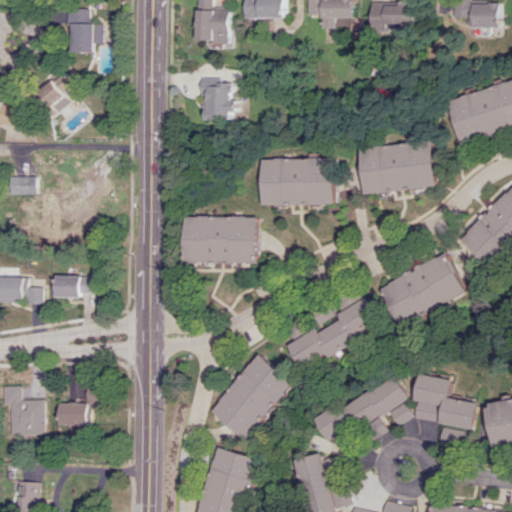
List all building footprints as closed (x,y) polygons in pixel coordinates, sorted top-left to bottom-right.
[(231,6),(215,6),(214,0),(198,0),(198,42),(231,42),(231,6)] [(244,0),(245,18),(286,17),(286,0),(244,0)] [(356,17),(355,0),(308,0),(309,15),(324,14),(324,27),(336,27),(336,17),(356,17)] [(373,0),(373,25),(418,26),(419,1),(373,0)] [(472,26),(501,27),(502,0),(489,0),(453,0),(453,15),(473,16),(472,26)] [(72,51),(95,51),(95,43),(103,43),(103,21),(89,21),(89,8),(71,8),(72,51)] [(67,96),(78,86),(63,69),(38,91),(56,112),(70,100),(67,96)] [(448,99),(511,78),(511,128),(462,144),(448,99)] [(205,118),(237,119),(237,99),(234,99),(234,83),(203,83),(202,96),(206,96),(205,118)] [(0,122),(20,125),(23,104),(0,100),(0,122)] [(362,147),(433,139),(438,185),(367,193),(362,147)] [(262,159),(334,158),(334,205),(262,206),(262,159)] [(464,237),(511,187),(511,254),(497,270),(464,237)] [(185,215),(257,216),(257,263),(185,262),(185,215)] [(383,286),(446,250),(469,291),(407,327),(383,286)] [(82,297),(82,292),(95,293),(96,275),(56,274),(56,296),(82,297)] [(29,276),(0,276),(0,300),(28,299),(28,303),(43,303),(43,286),(29,286),(29,276)] [(339,312),(342,319),(320,330),(318,327),(289,343),(302,367),(329,353),(329,352),(383,324),(369,296),(339,312)] [(214,409),(259,353),(295,382),(250,438),(214,409)] [(476,428),(481,402),(453,397),(456,378),(424,373),(417,418),(476,428)] [(317,416),(331,441),(391,408),(400,425),(417,416),(408,400),(413,398),(400,375),(351,402),(348,398),(317,416)] [(11,434),(46,433),(46,398),(22,399),(22,385),(4,385),(5,407),(10,407),(11,434)] [(88,385),(88,401),(103,401),(104,385),(88,385)] [(489,402),(511,397),(511,445),(498,448),(489,402)] [(61,402),(61,424),(94,424),(94,402),(61,402)] [(471,431),(446,426),(443,443),(468,449),(471,431)] [(200,511),(219,447),(264,460),(248,511),(200,511)] [(43,481),(19,480),(19,509),(41,510),(43,481)] [(414,511),(416,505),(388,499),(386,511),(354,506),(352,511),(414,511)] [(435,511),(437,501),(510,510),(509,511),(435,511)]
